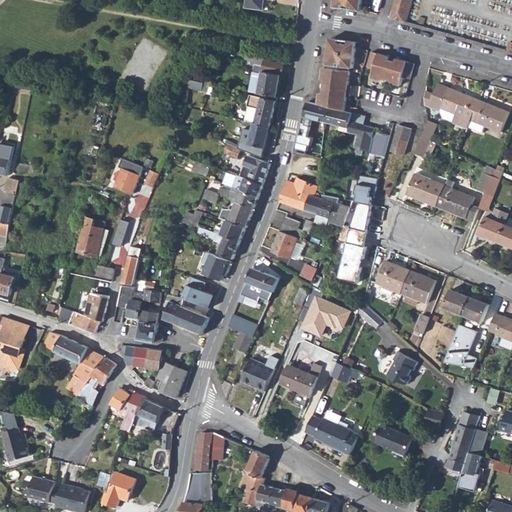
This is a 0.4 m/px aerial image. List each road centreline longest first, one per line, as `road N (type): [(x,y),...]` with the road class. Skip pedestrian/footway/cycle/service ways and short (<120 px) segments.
road 1 (tertiary): [(209,350),(271,200),(310,19)]
road 2 (residential): [(389,511),(194,396)]
road 3 (residential): [(511,71),(310,19)]
road 4 (residential): [(511,291),(408,229)]
